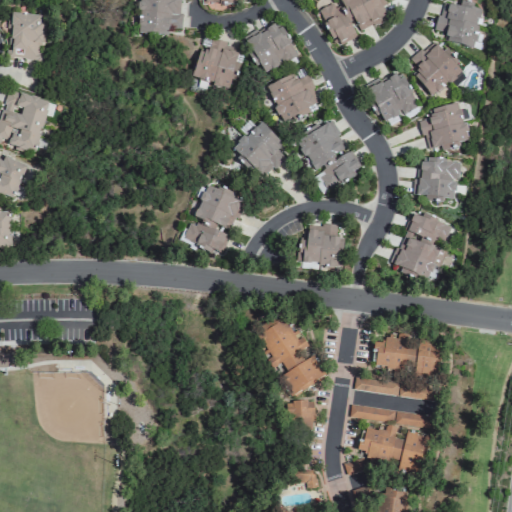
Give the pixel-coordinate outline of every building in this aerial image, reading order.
[(136,0),(137,33),(183,32),(182,13),(179,13),(178,0),(136,0)] [(472,49),(481,10),(472,8),(473,4),(459,1),(458,7),(440,3),(434,30),(445,33),(443,42),(472,49)] [(5,57),(39,61),(45,17),(11,13),(5,57)] [(262,75),(295,57),(277,23),(258,34),(256,30),(242,37),(254,59),(262,75)] [(191,79),(211,84),(210,87),(229,92),(240,48),(201,38),(191,79)] [(429,98),(449,82),(452,86),(465,77),(443,49),(440,52),(432,41),(408,60),(417,71),(412,75),(429,98)] [(415,110),(400,74),(378,83),(377,80),(365,85),(380,124),(415,110)] [(264,88),(281,124),(307,111),(305,108),(318,102),(306,76),(292,82),(290,76),(264,88)] [(0,143),(14,147),(13,150),(33,155),(44,115),(50,116),(53,103),(9,92),(2,122),(0,121),(0,143)] [(325,192),(354,179),(351,173),(360,169),(352,152),(346,155),(331,121),(294,137),(311,174),(316,172),(325,192)] [(286,159),(260,124),(229,148),(246,171),(251,168),(259,179),(286,159)] [(28,167),(2,156),(1,159),(0,158),(0,193),(11,198),(18,182),(21,184),(28,167)] [(458,162),(418,159),(415,198),(453,201),(454,181),(457,181),(458,162)] [(222,254),(227,232),(231,233),(239,201),(230,199),(232,193),(202,186),(193,223),(187,221),(181,244),(222,254)] [(0,248),(10,248),(7,212),(0,212),(0,248)] [(448,225),(420,215),(420,217),(409,213),(392,265),(399,267),(397,272),(426,282),(431,266),(438,269),(444,251),(432,247),(434,240),(443,242),(448,225)] [(340,267),(342,239),(334,238),(335,227),(306,225),(305,239),(299,239),(297,265),(340,267)] [(323,377),(311,356),(303,361),(297,352),(307,347),(296,330),(291,333),(281,315),(260,327),(263,333),(256,337),(263,350),(260,351),(271,370),(277,366),(282,375),(278,377),(290,397),(323,377)] [(436,378),(440,342),(383,336),(382,344),(372,343),(371,351),(375,352),(373,371),(436,378)] [(351,391),(435,402),(436,388),(353,377),(351,391)] [(286,431),(312,430),(311,401),(285,402),(286,431)] [(348,419),(391,421),(392,408),(348,406),(348,419)] [(430,431),(433,417),(394,410),(391,423),(430,431)] [(420,476),(428,437),(404,433),(402,442),(392,440),(394,428),(383,426),(382,432),(364,428),(361,441),(358,440),(355,450),(364,452),(362,458),(396,465),(395,471),(420,476)] [(304,489),(314,488),(312,470),(292,472),(293,484),(303,483),(304,489)] [(350,489),(354,502),(373,497),(369,484),(350,489)] [(406,511),(408,492),(374,489),(372,511),(406,511)]
